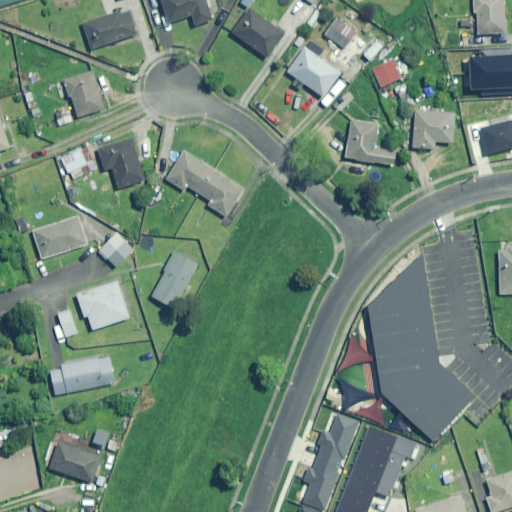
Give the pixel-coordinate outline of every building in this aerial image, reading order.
[(212,22),(205,0),(161,0),(169,24),(191,17),(194,27),(212,22)] [(506,34),(504,0),(472,0),(473,17),(476,17),(477,36),(506,34)] [(285,34),(250,10),(233,34),(267,59),(279,43),(285,34)] [(136,36),(128,11),(83,24),(90,50),(136,36)] [(346,48),(357,32),(339,19),(327,35),(346,48)] [(384,46),(377,41),(364,54),(371,60),(384,46)] [(340,74),(305,49),(287,73),(323,98),(340,74)] [(401,79),(393,61),(372,72),(381,89),(401,79)] [(509,117),(510,67),(496,67),(495,89),(472,89),(472,117),(509,117)] [(105,110),(92,73),(64,82),(77,119),(105,110)] [(412,84),(394,91),(402,111),(419,105),(412,84)] [(30,93),(24,95),(32,119),(38,117),(30,93)] [(454,114),(416,112),(414,149),(435,150),(435,143),(452,144),(454,114)] [(72,124),(70,116),(56,119),(58,127),(72,124)] [(0,151),(9,149),(0,120),(0,151)] [(386,127),(351,122),(346,159),(389,166),(391,151),(383,150),(386,127)] [(144,183),(132,138),(98,148),(104,172),(112,170),(117,190),(144,183)] [(86,165),(80,151),(61,159),(71,181),(97,170),(93,162),(86,165)] [(244,189),(183,152),(166,181),(184,192),(187,188),(210,202),(207,207),(226,219),(244,189)] [(88,245),(79,218),(33,233),(41,260),(88,245)] [(134,251),(118,235),(100,252),(116,269),(134,251)] [(197,264),(174,252),(151,298),(173,309),(197,264)] [(0,290),(15,286),(5,253),(0,254),(0,290)] [(511,295),(511,253),(499,254),(499,295),(511,295)] [(119,287),(111,286),(98,290),(99,293),(78,300),(84,318),(88,317),(92,331),(129,319),(119,287)] [(77,335),(70,312),(58,315),(65,339),(77,335)] [(114,384),(109,357),(49,369),(55,396),(114,384)] [(110,434),(98,430),(93,443),(104,448),(110,434)] [(100,458),(59,444),(50,470),(92,484),(100,458)] [(498,511),(511,507),(511,472),(487,481),(492,497),(487,499),(490,511),(498,511)] [(464,511),(460,497),(416,511),(464,511)]
